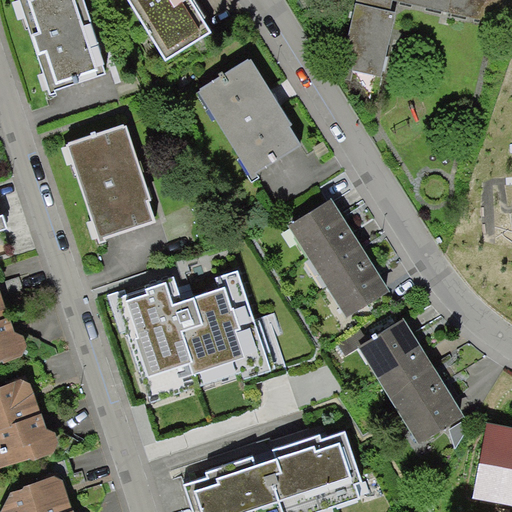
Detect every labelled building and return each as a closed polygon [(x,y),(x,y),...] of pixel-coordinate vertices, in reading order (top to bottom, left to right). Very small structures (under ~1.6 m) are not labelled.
[(81,0),(16,0),(45,94),(107,76),(81,0)] [(188,0),(125,0),(164,63),(210,35),(188,0)] [(390,10),(392,0),(356,0),(356,3),(390,10)] [(511,0),(393,0),(393,4),(500,26),(502,14),(511,16),(511,0)] [(396,14),(355,5),(341,67),(382,76),(396,14)] [(249,59),(198,90),(249,177),(300,146),(249,59)] [(124,121),(64,140),(97,243),(157,224),(124,121)] [(327,197),(285,222),(345,318),(388,291),(327,197)] [(177,279),(126,296),(173,440),(223,423),(177,279)] [(0,364),(11,361),(24,346),(20,335),(11,332),(6,316),(0,317),(0,364)] [(402,317),(355,346),(415,446),(463,416),(402,317)] [(0,386),(0,430),(9,427),(11,422),(38,413),(37,399),(30,386),(21,378),(0,386)] [(0,430),(0,470),(50,453),(55,442),(52,431),(42,428),(38,413),(11,422),(9,427),(0,430)] [(470,497),(511,504),(511,427),(486,423),(470,497)] [(204,477),(181,485),(189,511),(333,511),(367,502),(344,430),(319,438),(317,433),(202,471),(204,477)] [(10,491),(0,510),(0,511),(58,511),(67,509),(54,475),(10,491)]
